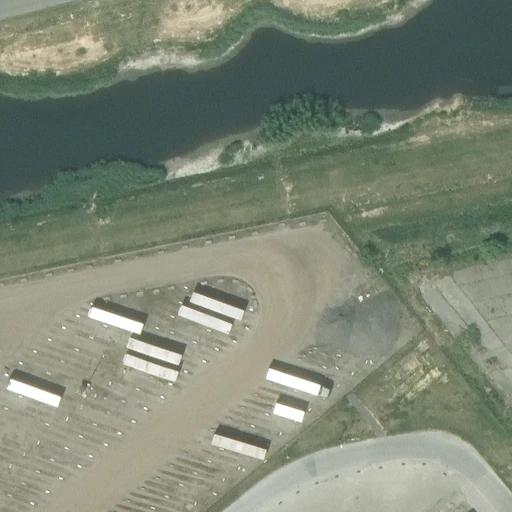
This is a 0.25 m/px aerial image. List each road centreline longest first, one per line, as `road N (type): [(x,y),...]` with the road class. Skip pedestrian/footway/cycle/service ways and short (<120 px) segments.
road 1 (unknown): [(77,511),(273,350),(297,310),(293,290),(270,262),(256,262),(20,296)]
road 2 (unclassified): [(242,511),(332,462),(439,447),(461,458),(506,511)]
